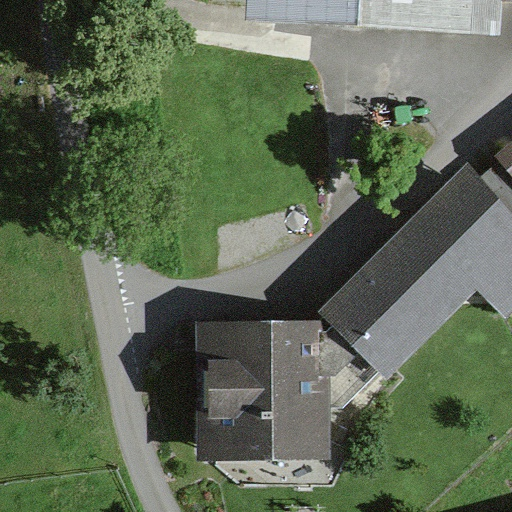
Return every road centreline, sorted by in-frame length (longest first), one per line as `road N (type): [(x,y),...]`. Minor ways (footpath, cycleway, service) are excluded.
road 1 (track): [(511,85),(344,236),(244,281),(110,307)]
road 2 (unclassified): [(62,0),(110,307)]
